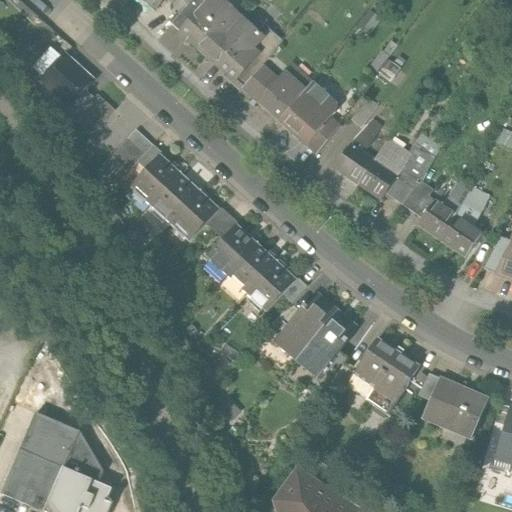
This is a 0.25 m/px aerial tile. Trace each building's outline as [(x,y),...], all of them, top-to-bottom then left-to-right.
[(145,0),(157,10),(165,0),(145,0)] [(194,0),(189,6),(171,26),(178,32),(205,2),(202,0),(194,0)] [(186,39),(205,56),(242,15),(224,0),(206,0),(205,2),(178,32),(177,34),(184,41),(186,39)] [(264,35),(242,15),(205,56),(226,75),(229,72),(236,78),(260,52),(253,47),(264,35)] [(243,88),(244,86),(263,65),(283,42),(269,29),(264,35),(253,47),(260,52),(236,78),(229,72),(226,75),(224,77),(240,91),(243,88)] [(93,87),(65,61),(43,85),(72,111),(93,87)] [(243,88),(258,102),(279,79),(263,65),(244,86),(243,88)] [(258,102),(279,121),(307,90),(286,71),(279,79),(258,102)] [(279,121),(307,145),(331,118),(335,114),(337,104),(314,82),(307,90),(279,121)] [(115,110),(97,94),(73,120),(90,137),(115,110)] [(369,100),(351,122),(361,130),(379,108),(369,100)] [(341,127),(331,118),(307,145),(317,154),(341,127)] [(374,121),(353,142),(367,151),(383,127),(374,121)] [(121,182),(138,163),(154,146),(137,131),(104,166),(121,182)] [(412,157),(397,178),(415,190),(420,183),(422,184),(442,150),(423,136),(409,154),(412,157)] [(389,141),(374,163),(397,178),(412,157),(409,154),(389,141)] [(138,163),(148,172),(161,158),(164,155),(154,146),(138,163)] [(335,170),(358,187),(374,163),(351,147),(335,170)] [(133,189),(152,207),(181,176),(161,158),(148,172),(133,189)] [(397,178),(374,163),(358,187),(381,202),(386,195),(397,178)] [(152,207),(172,225),(200,194),(181,176),(152,207)] [(403,207),(415,190),(397,178),(386,195),(403,207)] [(434,192),(422,184),(420,183),(415,190),(403,207),(423,221),(435,203),(429,199),(434,192)] [(449,199),(463,207),(472,191),(458,183),(449,199)] [(219,212),(200,194),(172,225),(190,243),(206,226),(219,212)] [(419,227),(443,243),(459,220),(435,203),(423,221),(419,227)] [(206,226),(224,242),(237,228),(240,225),(222,209),(219,212),(206,226)] [(482,235),(459,220),(443,243),(466,259),(482,235)] [(208,259),(229,279),(258,248),(237,228),(224,242),(208,259)] [(485,271),(497,275),(511,243),(501,239),(485,271)] [(497,275),(511,280),(511,243),(497,275)] [(278,266),(258,248),(229,279),(248,297),(278,266)] [(296,283),(278,266),(248,297),(267,315),(284,297),(296,283)] [(299,281),(296,283),(284,297),(293,305),(308,289),(299,281)] [(276,344),(298,362),(338,312),(317,295),(276,344)] [(358,328),(338,312),(298,362),(317,378),(358,328)] [(355,376),(396,404),(421,368),(379,340),(355,376)] [(414,386),(423,392),(428,379),(422,375),(414,386)] [(420,398),(432,404),(443,380),(430,375),(428,379),(423,392),(420,398)] [(489,401),(443,380),(432,404),(425,420),(471,441),(489,401)] [(511,409),(497,461),(511,466),(511,409)] [(0,495),(39,511),(45,511),(64,470),(97,485),(102,473),(79,434),(35,414),(0,495)] [(111,491),(97,485),(64,470),(45,511),(108,511),(112,503),(106,501),(111,491)] [(358,511),(298,470),(272,504),(275,511),(358,511)]
